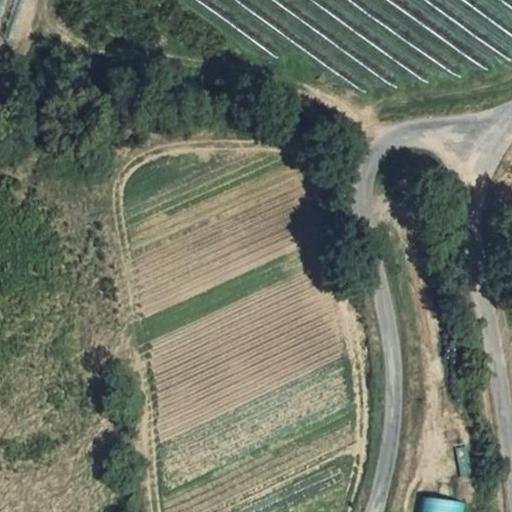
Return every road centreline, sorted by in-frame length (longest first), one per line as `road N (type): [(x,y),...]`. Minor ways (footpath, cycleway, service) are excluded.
road 1 (unclassified): [(373,511),(392,441),(393,378),(360,192),(366,167),(388,141),(495,135)]
road 2 (unclassified): [(495,135),(476,188),(511,453)]
